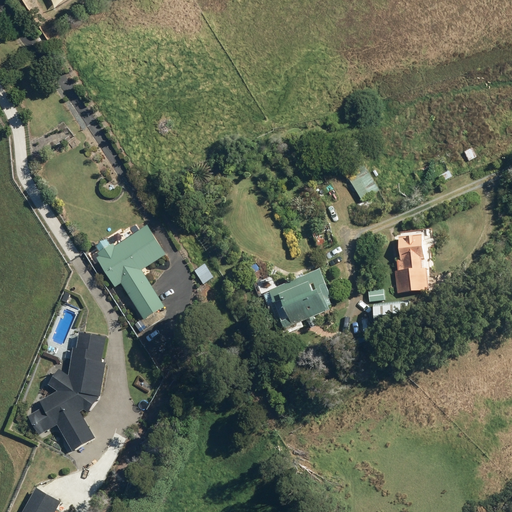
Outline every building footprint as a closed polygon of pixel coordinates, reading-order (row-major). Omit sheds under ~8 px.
[(464,153),(469,162),(477,158),(473,150),(464,153)] [(346,176),(362,202),(380,192),(364,166),(346,176)] [(450,174),(439,178),(442,184),(452,180),(450,174)] [(330,224),(313,233),(322,253),(340,245),(330,224)] [(121,286),(144,321),(165,308),(142,273),(166,258),(147,227),(114,249),(113,246),(97,256),(99,259),(96,260),(115,289),(121,286)] [(396,274),(398,295),(429,292),(427,271),(422,271),(421,262),(425,262),(422,237),(400,239),(403,263),(398,264),(399,274),(396,274)] [(195,272),(203,286),(213,280),(205,266),(195,272)] [(268,292),(283,332),(330,315),(328,310),(331,309),(329,304),(331,303),(320,273),(268,292)] [(374,306),(376,331),(411,329),(409,303),(374,306)] [(417,312),(419,320),(430,317),(428,310),(417,312)] [(54,402),(62,405),(67,393),(60,390),(54,402)] [(29,511),(61,511),(67,502),(43,488),(29,511)]
